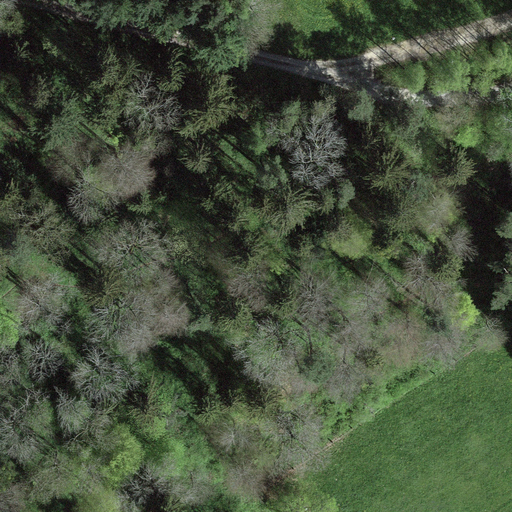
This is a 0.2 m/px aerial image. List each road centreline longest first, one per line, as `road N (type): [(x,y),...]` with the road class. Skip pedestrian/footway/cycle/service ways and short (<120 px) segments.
road 1 (track): [(511,83),(412,90),(36,0)]
road 2 (track): [(338,76),(511,20)]
